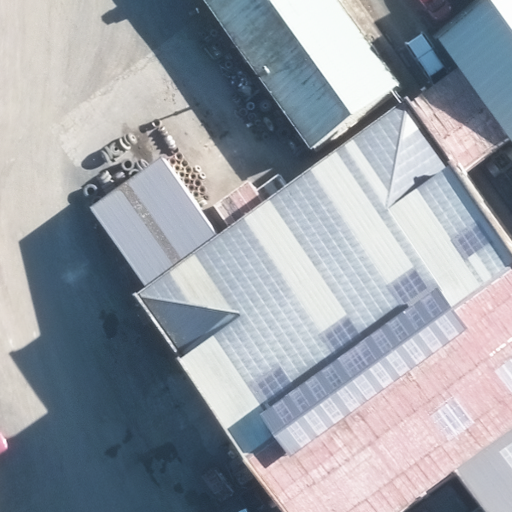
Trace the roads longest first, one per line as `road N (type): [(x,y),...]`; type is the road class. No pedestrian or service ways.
road 1 (unknown): [(84,511),(28,425),(1,333),(0,282)]
road 2 (unknown): [(0,172),(12,0)]
